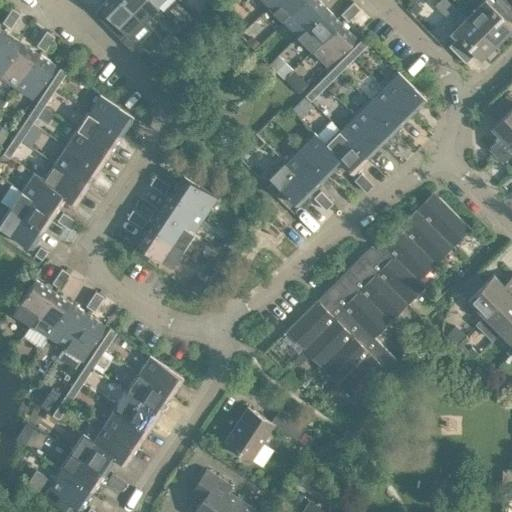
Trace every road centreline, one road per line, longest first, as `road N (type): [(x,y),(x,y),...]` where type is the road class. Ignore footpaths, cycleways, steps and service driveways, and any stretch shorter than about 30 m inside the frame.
road 1 (residential): [(216,323),(187,330),(97,278),(92,241),(158,144),(167,111),(158,92),(53,9),(59,0)]
road 2 (residential): [(216,323),(248,307),(444,154)]
road 3 (residential): [(143,511),(160,467),(223,372),(216,323)]
road 4 (residential): [(461,101),(437,61),(380,0)]
